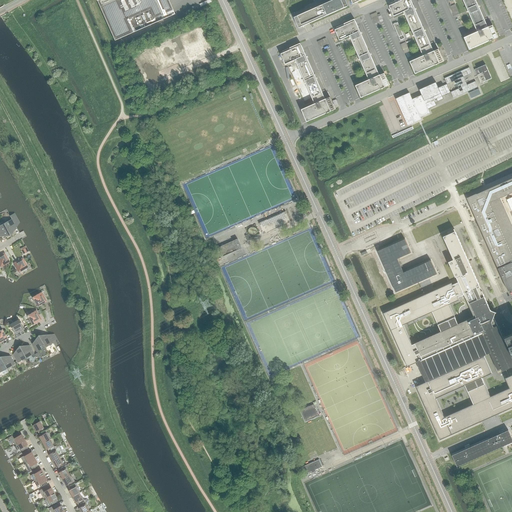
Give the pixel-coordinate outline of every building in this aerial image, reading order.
[(94,0),(95,0),(96,0),(96,1),(114,41),(174,14),(170,6),(167,0),(94,0)] [(333,0),(334,0),(331,1),(331,2),(330,3),(329,2),(321,6),(320,6),(294,17),(296,22),(299,28),(309,23),(349,6),(345,0),(333,0)] [(438,49),(433,51),(425,32),(424,32),(424,31),(424,30),(415,10),(414,9),(415,9),(410,0),(397,0),(399,2),(389,6),(394,16),(403,12),(404,14),(405,13),(405,15),(413,35),(414,35),(415,36),(414,36),(423,56),(421,56),(419,56),(420,57),(410,62),(415,74),(444,61),(438,49)] [(492,25),(487,27),(479,8),(478,8),(478,7),(478,6),(475,0),(462,0),(468,11),(469,12),(468,12),(477,32),(464,38),(469,50),(498,37),(492,25)] [(384,73),(379,75),(370,56),(369,55),(370,54),(361,34),(360,33),(354,19),(344,24),(344,26),(335,30),(339,40),(349,36),(350,38),(350,37),(351,39),(350,39),(359,59),(360,59),(360,60),(369,80),(355,86),(358,91),(361,98),(390,85),(384,73)] [(397,23),(393,24),(399,37),(403,35),(397,23)] [(326,37),(317,41),(319,46),(328,42),(326,37)] [(410,52),(405,42),(400,45),(404,54),(410,52)] [(330,97),(325,99),(324,98),(316,80),(315,79),(316,78),(307,58),(306,58),(306,57),(300,43),(290,48),(290,50),(281,54),(285,64),(295,60),(296,62),(296,61),(297,63),(296,63),(305,83),(306,83),(306,84),(314,104),(301,110),(307,122),(335,109),(330,97)] [(480,84),(487,81),(491,79),(485,65),(474,69),(480,84)] [(475,81),(467,85),(463,77),(472,73),(469,67),(444,78),(447,84),(458,79),(461,87),(450,92),(453,98),(478,87),(475,81)] [(409,93),(396,99),(408,125),(421,119),(420,117),(429,113),(428,109),(436,105),(434,100),(436,99),(438,102),(443,99),(442,96),(450,93),(446,84),(438,88),(436,82),(422,88),(419,90),(421,95),(412,99),(409,93)] [(471,99),(481,94),(478,89),(469,93),(471,99)] [(511,178),(467,199),(508,292),(511,290),(511,178)] [(285,212),(258,223),(263,234),(290,223),(285,212)] [(2,222),(10,237),(11,237),(10,235),(11,234),(14,231),(12,227),(15,226),(16,227),(12,219),(3,223),(2,222)] [(10,237),(2,222),(3,224),(0,225),(0,234),(2,233),(3,236),(7,236),(9,235),(10,237)] [(451,266),(455,276),(458,282),(452,285),(451,283),(447,284),(441,287),(438,289),(435,290),(434,290),(431,292),(430,292),(428,293),(424,295),(421,296),(383,313),(407,367),(417,362),(425,381),(415,386),(439,439),(490,417),(511,406),(511,374),(505,378),(509,388),(490,396),(481,377),(491,373),(484,356),(490,353),(498,371),(501,369),(502,371),(511,366),(511,334),(505,337),(503,338),(500,333),(497,326),(497,325),(496,323),(495,320),(493,316),(494,312),(496,313),(496,312),(495,312),(492,311),(491,311),(491,310),(490,310),(490,309),(489,309),(489,308),(489,307),(487,303),(486,300),(484,297),(483,293),(479,285),(478,282),(473,272),(470,265),(463,248),(461,245),(460,241),(458,238),(455,231),(454,229),(455,232),(450,234),(449,234),(448,234),(443,237),(446,244),(448,248),(451,253),(452,257),(454,260),(449,262),(451,266)] [(241,248),(240,245),(237,239),(218,248),(222,257),(241,248)] [(405,239),(377,251),(396,292),(437,274),(431,260),(403,273),(403,271),(399,264),(398,260),(397,259),(411,253),(405,239)] [(28,251),(25,246),(20,249),(23,254),(28,251)] [(0,267),(9,262),(4,253),(0,255),(0,267)] [(18,273),(27,268),(22,258),(13,263),(18,273)] [(387,297),(394,294),(382,264),(375,266),(387,297)] [(32,297),(37,306),(46,301),(41,292),(32,297)] [(26,315),(32,325),(41,320),(36,310),(26,315)] [(10,325),(15,334),(24,329),(19,320),(10,325)] [(37,334),(38,336),(37,337),(36,337),(34,341),(36,344),(33,345),(32,344),(36,352),(45,348),(45,349),(46,349),(37,334)] [(37,334),(46,349),(45,347),(53,343),(49,335),(48,335),(49,336),(46,338),(44,335),(40,335),(39,336),(38,334),(37,334)] [(26,360),(18,345),(19,347),(17,348),(15,351),(17,354),(14,356),(13,354),(13,355),(17,363),(25,358),(26,360)] [(18,345),(26,360),(26,358),(34,354),(29,345),(30,347),(27,349),(25,346),(21,346),(19,347),(18,345)] [(0,357),(7,370),(6,369),(15,364),(10,356),(11,358),(8,359),(6,356),(2,356),(2,357),(0,358),(0,357)] [(329,394),(317,394),(336,430),(363,416),(362,412),(364,413),(367,411),(362,411),(363,410),(363,409),(370,398),(371,399),(373,394),(380,394),(385,403),(380,405),(388,405),(374,377),(372,378),(375,382),(371,382),(371,383),(361,383),(361,388),(350,388),(350,384),(352,383),(337,383),(338,388),(329,388),(329,394)] [(314,404),(300,410),(305,421),(319,416),(314,404)] [(37,431),(39,433),(44,430),(39,421),(32,425),(36,432),(37,431)] [(49,439),(44,430),(39,433),(40,436),(38,437),(42,443),(49,439)] [(511,439),(508,430),(452,455),(457,467),(504,446),(511,442),(511,439)] [(14,443),(15,445),(24,439),(22,435),(21,435),(22,435),(20,436),(18,432),(9,437),(13,444),(14,443)] [(27,444),(24,439),(15,445),(16,446),(14,447),(16,451),(20,449),(21,452),(27,448),(25,444),(26,444),(27,444)] [(47,449),(48,451),(54,448),(49,439),(42,443),(46,450),(47,449)] [(48,454),(52,461),(59,457),(54,448),(48,451),(50,454),(48,454)] [(24,461),(25,462),(34,457),(32,453),(31,453),(30,454),(28,450),(22,453),(24,456),(20,458),(22,462),(24,461)] [(36,462),(34,457),(25,462),(25,464),(24,465),(28,471),(37,466),(35,462),(36,462)] [(57,467),(58,469),(64,466),(59,457),(52,461),(56,468),(57,467)] [(306,474),(322,467),(319,459),(302,467),(306,474)] [(58,472),(62,479),(69,475),(64,466),(58,469),(60,471),(58,472)] [(34,479),(35,480),(44,475),(41,471),(40,472),(38,468),(32,471),(33,474),(30,475),(32,479),(34,479)] [(46,479),(44,475),(35,480),(35,482),(34,482),(36,486),(40,485),(41,487),(47,484),(45,480),(46,479),(46,480),(46,479)] [(67,485),(68,487),(74,484),(69,475),(62,479),(65,485),(67,485)] [(68,490),(72,497),(79,493),(74,484),(68,487),(69,489),(68,490)] [(44,497),(44,498),(54,493),(51,488),(51,489),(50,489),(48,486),(48,485),(39,491),(42,497),(44,497)] [(56,497),(54,493),(44,498),(45,499),(44,500),(47,507),(57,502),(57,501),(55,498),(56,497)] [(77,502),(78,505),(84,502),(79,493),(72,497),(75,503),(77,502)] [(78,508),(80,511),(86,511),(89,511),(84,502),(78,505),(79,507),(78,508)] [(61,511),(64,511),(61,506),(61,507),(60,507),(58,504),(58,503),(48,508),(50,511),(61,511)]
